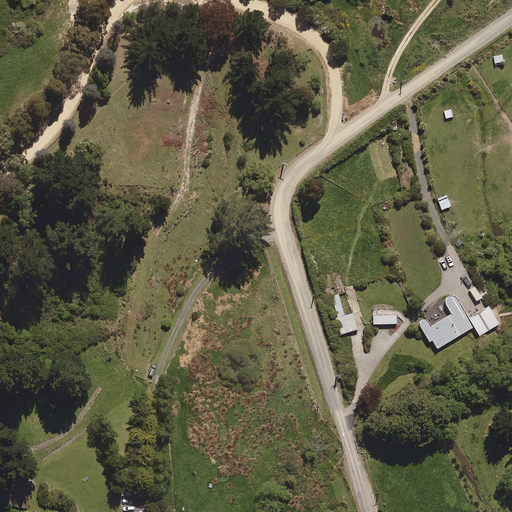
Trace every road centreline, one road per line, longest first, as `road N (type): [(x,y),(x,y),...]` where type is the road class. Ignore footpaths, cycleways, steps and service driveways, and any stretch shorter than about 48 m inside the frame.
road 1 (residential): [(335,141),(287,183),(279,214),(368,511)]
road 2 (unclassified): [(0,179),(67,115),(127,0)]
road 3 (residential): [(511,12),(335,141)]
road 4 (unclassified): [(231,0),(312,35),(331,65),(335,141)]
